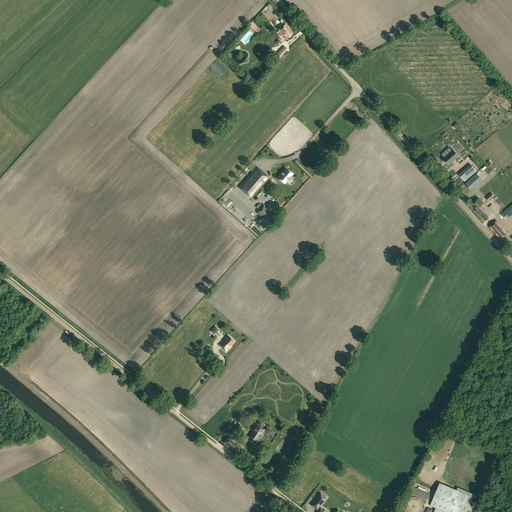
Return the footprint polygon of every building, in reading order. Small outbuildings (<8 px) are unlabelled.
[(286,39),(294,32),(286,24),(278,30),(286,39)] [(280,60),(289,50),(284,46),(275,56),(280,60)] [(452,150),(442,159),(448,165),(458,157),(452,150)] [(476,172),(470,165),(459,175),(465,182),(476,172)] [(252,198),(270,177),(258,167),(240,187),(252,198)] [(289,182),(293,178),(291,176),(293,173),(287,168),(278,177),(285,183),(287,180),(289,182)] [(510,194),(511,191),(511,183),(510,182),(507,186),(503,182),(493,192),(499,198),(504,193),(507,196),(509,194),(510,194)] [(222,204),(231,195),(227,192),(218,200),(222,204)] [(489,201),(495,196),(492,193),(486,198),(489,201)] [(486,220),(494,213),(484,203),(479,198),(472,204),(477,209),(476,210),(480,214),(486,220)] [(264,206),(265,205),(263,204),(256,212),(268,222),(275,214),(274,213),(273,214),(264,206)] [(501,239),(508,233),(496,220),(489,226),(501,239)] [(230,345),(235,341),(229,335),(223,342),(222,341),(219,344),(226,351),(231,346),(230,345)] [(207,347),(204,355),(211,357),(213,349),(207,347)] [(242,435),(246,432),(240,424),(236,427),(242,435)] [(263,434),(266,430),(256,424),(252,430),(253,430),(249,436),(257,441),(262,434),(263,434)] [(241,448),(228,437),(224,442),(237,452),(241,448)] [(467,511),(474,497),(440,482),(430,505),(436,507),(434,511),(467,511)] [(412,486),(409,492),(428,500),(430,494),(412,486)] [(310,505),(317,510),(321,504),(326,498),(323,495),(320,493),(310,505)]
